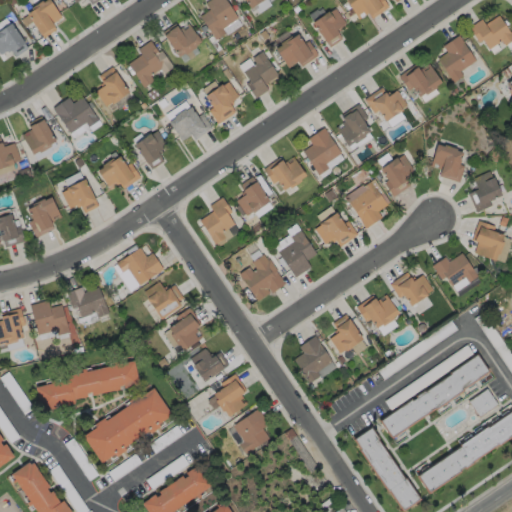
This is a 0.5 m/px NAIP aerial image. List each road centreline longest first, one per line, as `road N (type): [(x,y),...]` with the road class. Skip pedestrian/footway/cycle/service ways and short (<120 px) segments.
road 1 (residential): [(456,0),(160,205),(74,252),(0,277)]
road 2 (residential): [(373,511),(160,205)]
road 3 (residential): [(256,343),(434,218)]
road 4 (residential): [(0,95),(146,0)]
